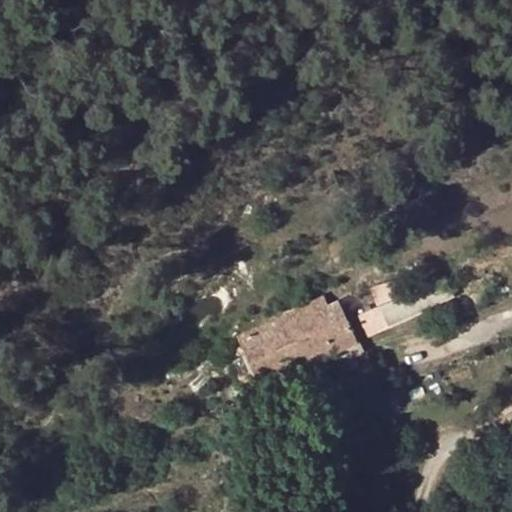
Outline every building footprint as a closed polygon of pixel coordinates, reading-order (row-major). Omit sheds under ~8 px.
[(324,295),(309,302),(316,315),(332,349),(357,337),(339,299),(329,303),(324,295)] [(262,382),(332,349),(316,315),(309,302),(240,335),(250,358),(262,382)] [(192,347),(187,331),(164,340),(169,355),(192,347)] [(246,389),(262,382),(250,358),(235,365),(246,389)] [(271,483),(259,438),(235,445),(248,489),(271,483)] [(197,511),(191,491),(173,497),(176,511),(197,511)]
